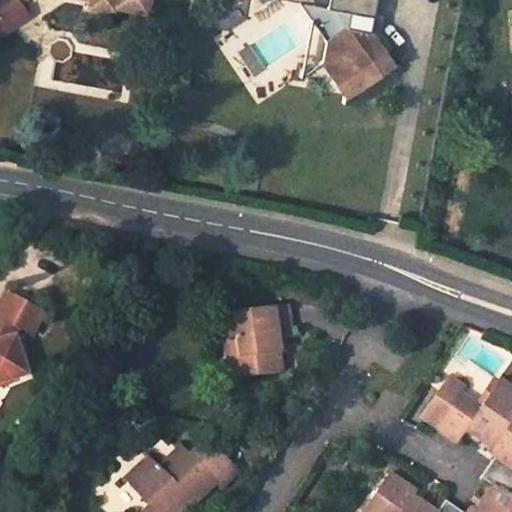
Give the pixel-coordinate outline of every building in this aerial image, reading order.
[(9,0),(0,6),(0,22),(6,31),(28,17),(16,0),(9,0)] [(0,6),(9,0),(0,0),(0,35),(6,31),(0,22),(0,6)] [(85,0),(83,10),(108,15),(109,10),(110,0),(85,0)] [(110,0),(109,10),(141,16),(144,0),(110,0)] [(371,18),(374,0),(283,0),(322,8),(339,12),(364,16),(371,18)] [(360,31),(364,16),(339,12),(337,26),(360,31)] [(352,93),(355,78),(367,81),(372,77),(376,51),(360,31),(337,26),(315,41),(310,67),(324,88),(337,90),(352,93)] [(352,93),(337,90),(344,100),(395,65),(370,33),(360,31),(376,51),(372,77),(367,81),(355,78),(352,93)] [(0,381),(20,375),(10,339),(16,327),(21,329),(31,310),(1,293),(0,296),(0,381)] [(228,309),(234,355),(247,354),(249,374),(289,368),(285,333),(299,330),(295,301),(228,309)] [(27,333),(38,314),(31,310),(21,329),(27,333)] [(234,355),(237,375),(249,374),(247,354),(234,355)] [(490,437),(499,443),(493,453),(497,456),(511,465),(511,387),(504,382),(484,412),(462,397),(440,429),(461,443),(463,440),(464,441),(471,432),(486,441),(490,437)] [(180,502),(191,492),(198,500),(219,478),(184,444),(162,465),(152,456),(131,478),(156,504),(148,511),(178,511),(184,506),(180,502)] [(489,505),(483,511),(476,511),(472,509),(469,511),(511,511),(511,465),(497,456),(494,460),(482,477),(486,480),(495,485),(485,502),(489,505)] [(420,507),(408,499),(413,490),(389,474),(363,511),(463,511),(448,502),(445,500),(437,511),(435,511),(422,503),(420,507)]
